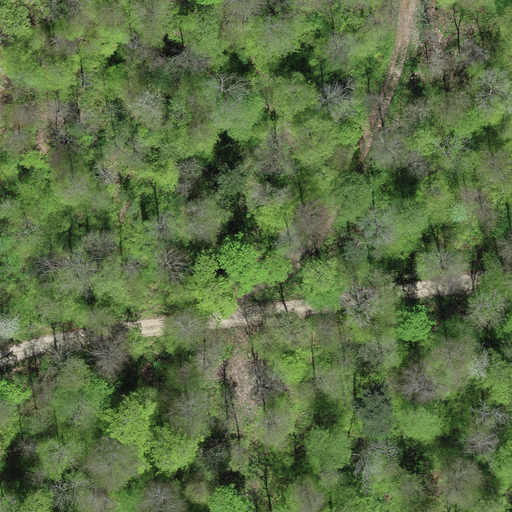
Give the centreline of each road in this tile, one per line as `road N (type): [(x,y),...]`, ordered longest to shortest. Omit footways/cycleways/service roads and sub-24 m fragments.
road 1 (track): [(511,268),(346,305),(128,329),(0,360)]
road 2 (track): [(223,319),(339,219),(396,82),(410,0)]
